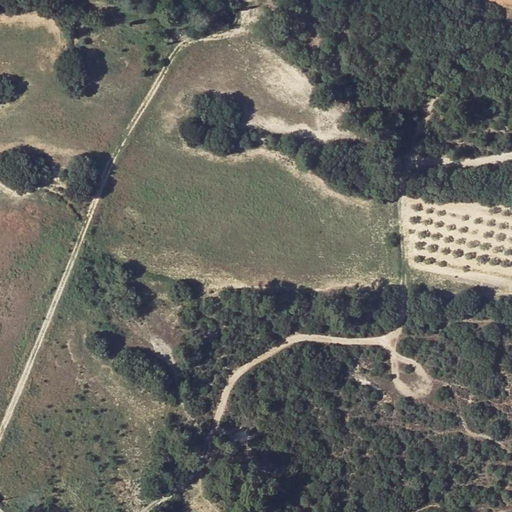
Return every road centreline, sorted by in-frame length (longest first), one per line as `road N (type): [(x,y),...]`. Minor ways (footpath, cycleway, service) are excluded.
road 1 (track): [(240,0),(239,23),(225,34),(180,45),(114,150),(0,428)]
road 2 (track): [(147,511),(201,465),(234,375),(286,341),(381,337),(426,376),(420,391),(397,377)]
road 3 (track): [(381,337),(404,310),(400,206),(409,165),(422,157),(511,155)]
